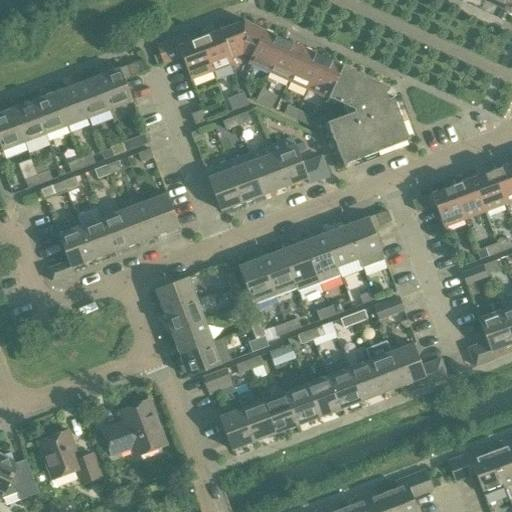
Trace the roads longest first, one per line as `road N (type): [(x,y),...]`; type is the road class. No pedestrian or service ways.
road 1 (residential): [(125,277),(511,133)]
road 2 (unclassified): [(0,227),(13,222),(43,307),(125,277)]
road 3 (unclassified): [(155,359),(10,415),(0,386)]
road 4 (unclassified): [(211,511),(155,359)]
